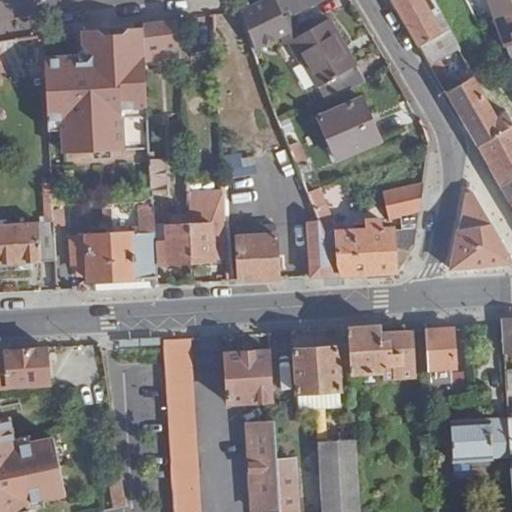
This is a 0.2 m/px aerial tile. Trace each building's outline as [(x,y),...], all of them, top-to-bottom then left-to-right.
[(325,0),(259,0),(239,10),(249,38),(253,51),(280,38),(287,35),(302,60),(326,101),(366,82),(329,20),(302,36),(297,28),(291,31),(285,20),(291,17),(325,0)] [(442,60),(460,51),(433,0),(391,0),(431,66),(442,60)] [(511,0),(488,0),(506,47),(511,45),(511,0)] [(297,28),(291,17),(285,20),(291,31),(297,28)] [(143,42),(144,50),(145,60),(165,59),(164,49),(180,48),(179,37),(178,21),(142,24),(143,27),(143,39),(143,42)] [(143,39),(143,27),(83,31),(84,48),(87,50),(85,57),(75,57),(44,59),(47,118),(62,117),(64,151),(123,148),(122,117),(121,109),(148,108),(145,60),(144,50),(143,42),(143,39)] [(287,35),(280,38),(295,63),(302,60),(287,35)] [(87,50),(84,48),(75,57),(85,57),(87,50)] [(180,57),(180,48),(164,49),(165,59),(180,59),(180,57)] [(431,66),(447,92),(458,86),(442,60),(431,66)] [(479,147),(511,128),(511,121),(507,112),(497,118),(474,77),(458,86),(447,92),(479,147)] [(511,104),(511,78),(489,90),(499,111),(511,104)] [(362,99),(318,117),(337,160),(381,142),(362,99)] [(148,108),(121,109),(122,117),(148,115),(148,108)] [(62,117),(47,118),(47,128),(62,127),(62,117)] [(493,170),(511,160),(511,128),(479,147),(493,170)] [(300,141),(289,146),(296,163),(307,159),(300,141)] [(163,157),(151,158),(152,190),(165,190),(163,157)] [(511,160),(493,170),(511,201),(511,160)] [(308,193),(320,188),(317,181),(305,186),(308,193)] [(387,213),(420,211),(422,196),(424,181),(385,184),(387,213)] [(0,263),(55,260),(52,216),(52,211),(52,207),(50,182),(42,182),(44,217),(39,217),(39,222),(0,224),(0,263)] [(350,185),(333,190),(338,207),(355,202),(350,185)] [(333,219),(320,188),(308,193),(314,207),(319,221),(321,224),(333,219)] [(511,262),(474,193),(466,193),(451,268),(511,263),(511,262)] [(86,269),(87,280),(92,280),(157,277),(156,263),(155,242),(153,202),(107,204),(108,222),(113,222),(114,233),(108,234),(85,235),(85,242),(70,242),(71,270),(86,269)] [(319,221),(314,207),(305,209),(307,222),(319,221)] [(205,208),(186,209),(186,213),(187,225),(206,224),(205,208)] [(172,214),(172,226),(187,225),(186,213),(172,214)] [(397,228),(383,227),(382,219),(366,220),(366,229),(325,232),(342,275),(396,272),(410,253),(397,228)] [(307,222),(309,277),(342,275),(325,232),(321,224),(319,221),(307,222)] [(187,225),(189,261),(215,260),(212,224),(206,224),(187,225)] [(166,241),(155,242),(156,263),(189,261),(187,225),(172,226),(166,226),(166,241)] [(236,228),(238,281),(279,278),(276,226),(236,228)] [(92,280),(93,289),(157,285),(157,277),(92,280)] [(511,354),(511,317),(502,318),(504,355),(511,354)] [(382,334),(382,326),(351,327),(354,374),(386,372),(386,378),(414,376),(411,332),(382,334)] [(455,328),(427,329),(431,396),(431,398),(444,397),(459,396),(459,386),(463,385),(461,367),(458,367),(455,328)] [(199,511),(189,338),(163,339),(164,346),(175,511),(199,511)] [(336,347),(295,350),(298,410),(341,407),(336,347)] [(50,383),(48,348),(4,351),(6,386),(18,386),(50,383)] [(274,401),(271,350),(225,353),(228,404),(274,401)] [(0,511),(30,511),(29,508),(34,501),(43,499),(65,494),(53,438),(30,442),(22,444),(13,440),(9,417),(0,419),(0,511)] [(509,442),(508,418),(453,422),(455,461),(492,458),(491,443),(509,442)] [(280,511),(277,459),(275,420),(247,422),(252,511),(280,511)] [(360,491),(358,439),(320,441),(323,492),(360,491)] [(277,459),(280,511),(299,511),(298,493),(296,458),(277,459)] [(126,503),(123,480),(108,483),(112,507),(126,503)] [(361,511),(360,491),(323,492),(324,511),(361,511)] [(44,505),(43,499),(34,501),(29,508),(44,505)]
